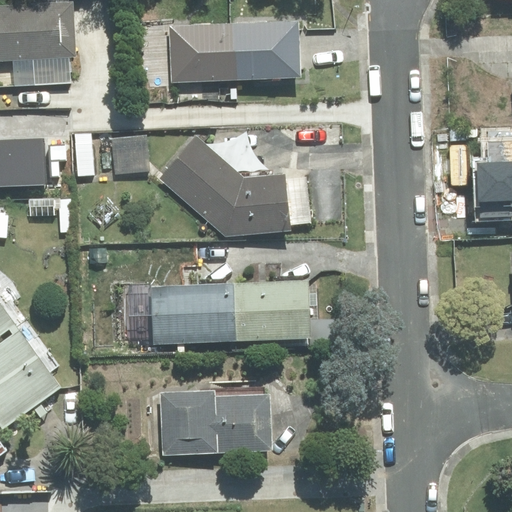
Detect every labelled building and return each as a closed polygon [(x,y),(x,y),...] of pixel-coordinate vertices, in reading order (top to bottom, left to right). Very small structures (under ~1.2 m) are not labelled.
[(0,65),(84,59),(79,0),(31,0),(0,2),(0,65)] [(307,13),(174,23),(178,81),(311,72),(307,13)] [(306,225),(297,165),(248,174),(203,129),(167,178),(229,236),(306,225)] [(97,130),(79,132),(85,178),(102,176),(97,130)] [(155,133),(114,134),(115,172),(156,170),(155,133)] [(48,137),(0,139),(0,182),(50,181),(48,137)] [(17,210),(0,209),(0,237),(15,238),(17,210)] [(159,342),(327,331),(324,272),(155,283),(159,342)] [(0,428),(5,435),(77,384),(8,287),(0,293),(0,428)] [(284,437),(283,388),(226,388),(226,378),(165,379),(166,449),(225,448),(225,438),(284,437)]
